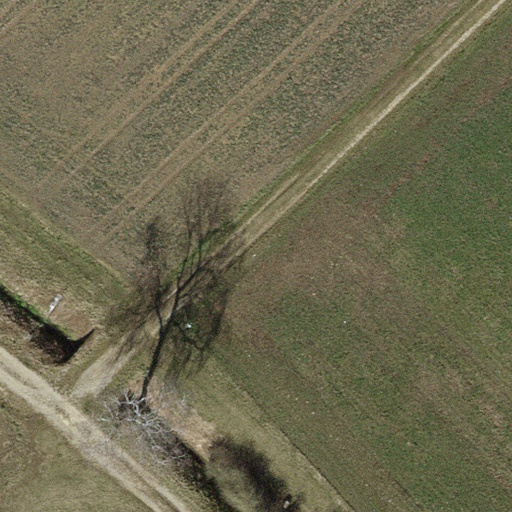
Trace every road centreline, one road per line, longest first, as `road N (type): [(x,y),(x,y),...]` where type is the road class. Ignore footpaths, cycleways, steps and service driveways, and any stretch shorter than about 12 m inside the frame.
road 1 (track): [(65,417),(123,344),(491,0)]
road 2 (track): [(153,511),(65,417)]
